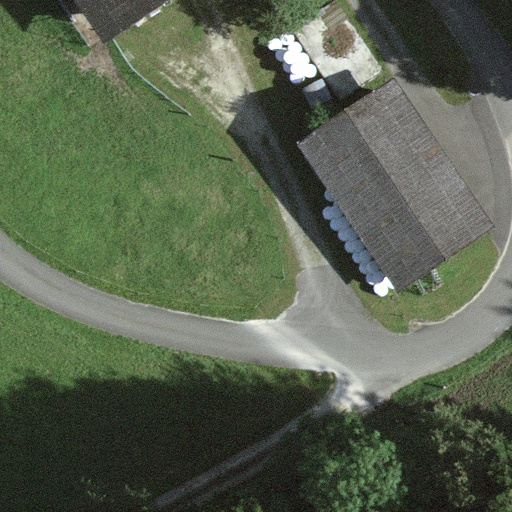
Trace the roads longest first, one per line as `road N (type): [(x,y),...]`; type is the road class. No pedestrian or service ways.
road 1 (unclassified): [(511,290),(478,325),(406,359),(239,341),(112,315),(0,254)]
road 2 (track): [(406,359),(168,511)]
